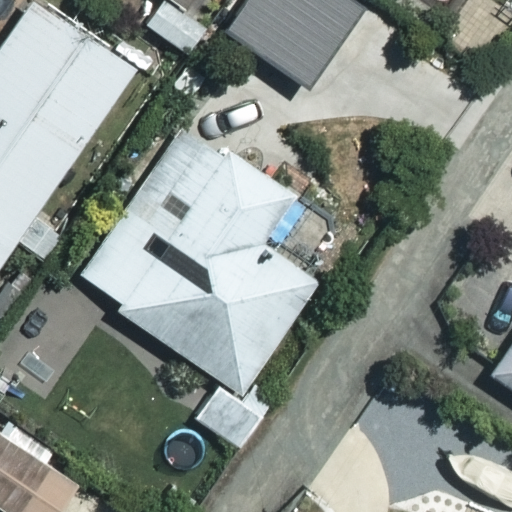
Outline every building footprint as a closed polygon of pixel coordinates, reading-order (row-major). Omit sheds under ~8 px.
[(0,247),(129,62),(38,0),(22,0),(0,33),(0,247)] [(190,413),(236,442),(271,388),(250,375),(314,276),(257,238),(288,190),(173,115),(72,270),(116,298),(110,307),(215,376),(190,413)] [(511,337),(489,371),(511,386),(511,337)] [(48,511),(70,479),(0,431),(0,504),(11,511),(48,511)] [(511,511),(511,508),(474,492),(464,511),(452,511),(422,499),(416,511),(511,511)]
